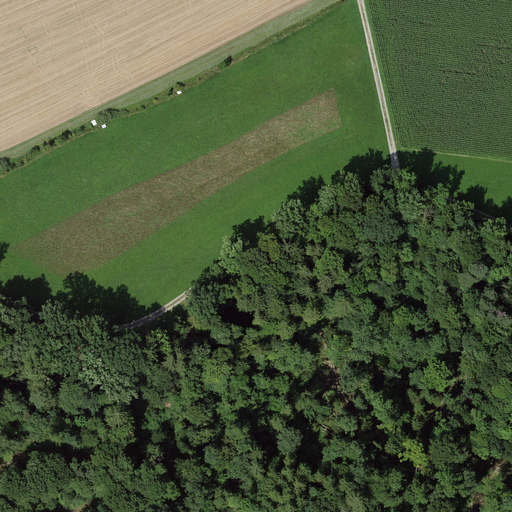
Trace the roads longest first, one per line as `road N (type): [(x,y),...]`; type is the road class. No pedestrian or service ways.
road 1 (track): [(0,297),(76,328),(107,331),(180,300),(304,215),(384,182),(511,227)]
road 2 (track): [(137,322),(128,400),(145,467),(115,495),(60,511)]
road 3 (track): [(399,181),(361,0)]
